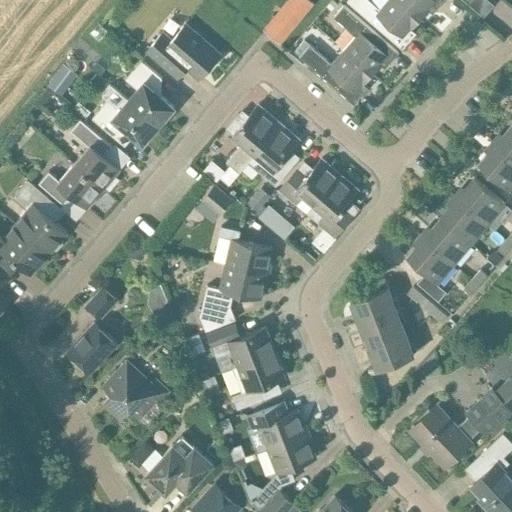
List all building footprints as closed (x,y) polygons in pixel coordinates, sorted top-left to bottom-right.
[(281,44),(313,4),(308,0),(286,0),(263,29),(281,44)] [(348,0),(347,1),(402,49),(412,37),(408,34),(420,20),(396,0),(386,0),(379,9),(369,0),(348,0)] [(396,0),(420,20),(432,6),(437,9),(444,0),(396,0)] [(344,50),(372,75),(385,61),(389,64),(398,53),(344,5),(334,17),(356,36),(344,50)] [(184,67),(197,78),(218,53),(184,24),(171,40),(162,32),(145,52),(176,78),(184,67)] [(299,56),(354,104),(364,92),(360,89),(372,75),(344,50),(332,64),(310,44),(299,56)] [(58,61),(44,84),(61,94),(75,71),(58,61)] [(127,99),(157,125),(173,107),(151,88),(160,78),(140,61),(124,79),(136,89),(127,99)] [(91,118),(123,146),(132,135),(142,143),(157,125),(127,99),(119,110),(107,100),(91,118)] [(219,177),(228,185),(248,162),(256,152),(279,125),(258,107),(251,116),(242,108),(225,128),(234,136),(235,134),(243,141),(226,161),(230,164),(219,177)] [(73,164),(103,189),(119,170),(103,157),(112,147),(79,119),(69,131),(87,147),(73,164)] [(511,124),(511,125),(495,144),(511,158),(511,124)] [(248,162),(276,186),(300,157),(290,148),(297,140),(279,125),(256,152),(248,162)] [(511,158),(495,144),(478,164),(511,193),(511,158)] [(315,202),(339,173),(323,160),(308,177),(297,167),(278,189),(296,205),(305,194),(315,202)] [(71,195),(87,208),(103,189),(73,164),(58,180),(48,171),(38,183),(62,205),(71,195)] [(357,189),(339,173),(307,213),(335,238),(354,216),(343,206),(357,189)] [(457,198),(488,224),(505,204),(475,178),(457,198)] [(14,224),(48,253),(51,249),(53,250),(57,250),(63,243),(63,239),(61,238),(66,231),(40,209),(49,199),(26,179),(11,198),(26,211),(14,224)] [(233,199),(215,183),(202,199),(219,214),(233,199)] [(457,198),(441,218),(471,244),(488,224),(457,198)] [(270,228),(280,216),(268,205),(257,217),(270,228)] [(424,237),(455,263),(471,244),(441,218),(424,237)] [(0,256),(4,252),(30,274),(36,266),(38,268),(43,267),(48,261),(48,257),(46,255),(48,253),(14,224),(3,238),(0,235),(0,256)] [(226,264),(266,273),(272,247),(239,239),(241,230),(221,226),(219,236),(232,239),(226,264)] [(407,257),(438,284),(455,263),(424,237),(407,257)] [(511,245),(511,244),(506,239),(497,249),(504,255),(511,245)] [(200,317),(205,331),(236,320),(230,306),(233,293),(260,299),(266,273),(226,264),(220,288),(207,285),(200,317)] [(472,278),(480,284),(487,275),(480,269),(472,278)] [(0,309),(8,301),(0,294),(0,287),(8,278),(0,271),(0,309)] [(369,372),(371,376),(389,369),(387,365),(414,354),(384,277),(349,291),(353,300),(351,301),(377,369),(369,372)] [(480,284),(472,278),(464,288),(472,294),(480,284)] [(148,308),(166,299),(157,282),(139,292),(148,308)] [(100,320),(119,298),(103,284),(84,306),(100,320)] [(423,294),(414,286),(408,293),(417,301),(423,294)] [(447,315),(429,299),(423,307),(441,322),(447,315)] [(95,321),(67,351),(90,372),(117,342),(95,321)] [(233,352),(238,366),(275,351),(265,327),(240,337),(236,322),(207,333),(216,358),(233,352)] [(275,351),(238,366),(232,368),(241,392),(232,395),(238,409),(264,399),(259,386),(284,376),(275,351)] [(104,403),(121,418),(129,410),(137,418),(156,397),(160,401),(168,393),(156,381),(152,385),(127,361),(103,387),(111,394),(104,403)] [(411,428),(445,464),(470,440),(469,439),(480,429),(486,435),(511,411),(511,376),(495,390),(492,386),(465,412),(469,416),(457,427),(436,404),(411,428)] [(259,426),(267,448),(307,433),(298,409),(272,419),(267,406),(246,415),(251,428),(259,426)] [(479,499),(490,511),(505,511),(511,506),(511,475),(503,466),(508,461),(503,456),(511,447),(511,442),(503,432),(465,468),(476,480),(471,485),(481,497),(479,499)] [(253,502),(262,511),(287,511),(295,503),(279,488),(282,484),(295,479),(291,468),(317,458),(307,433),(267,448),(277,473),(275,474),(272,481),(253,502)] [(176,482),(188,493),(215,463),(182,435),(146,474),(166,492),(176,482)] [(240,446),(229,450),(231,454),(233,461),(234,461),(244,457),(240,446)] [(235,511),(240,506),(215,483),(192,508),(197,511),(235,511)] [(353,511),(335,495),(319,511),(353,511)]
